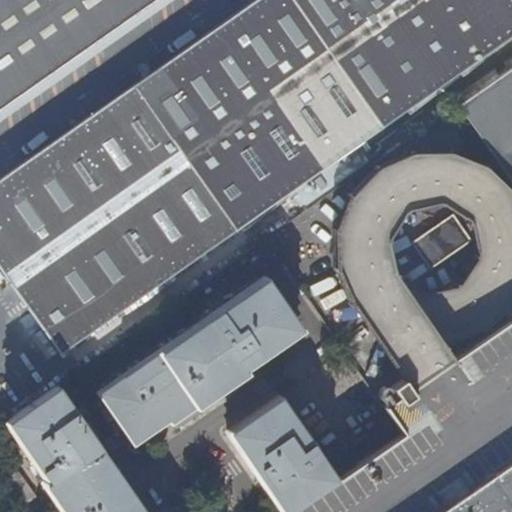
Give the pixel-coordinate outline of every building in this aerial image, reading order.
[(0,0),(0,105),(150,0),(0,0)] [(0,274),(0,386),(511,30),(511,0),(244,0),(0,168),(0,266),(4,272),(0,274)] [(511,66),(453,109),(511,188),(511,66)] [(455,215),(413,242),(431,269),(472,241),(455,215)] [(101,397),(132,441),(167,416),(177,430),(249,380),(243,371),(254,363),(250,358),(296,327),(266,283),(256,281),(200,320),(197,316),(188,322),(191,326),(103,387),(101,397)] [(511,511),(511,320),(436,373),(406,393),(398,383),(387,391),(394,401),(381,410),(397,431),(330,479),(283,511),(511,511)] [(53,389),(3,424),(45,483),(41,485),(59,511),(112,474),(53,389)] [(223,432),(280,511),(283,511),(330,479),(272,397),(223,432)] [(112,474),(59,511),(104,511),(127,496),(112,474)] [(138,511),(127,496),(104,511),(138,511)]
